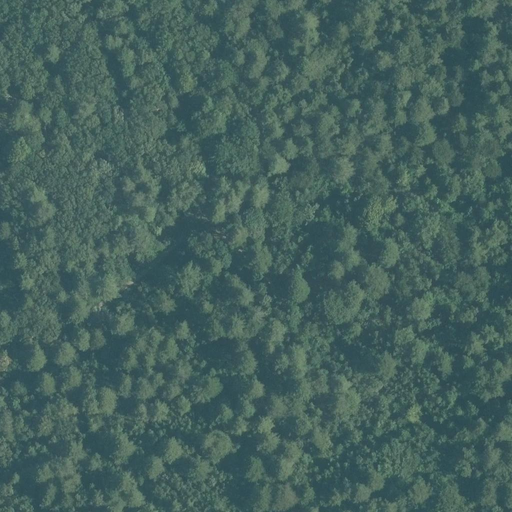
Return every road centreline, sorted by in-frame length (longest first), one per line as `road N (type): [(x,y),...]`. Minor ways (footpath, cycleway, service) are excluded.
road 1 (track): [(210,225),(292,203),(441,196),(511,170)]
road 2 (track): [(0,385),(191,228),(210,225)]
road 3 (track): [(191,228),(213,176),(124,0)]
